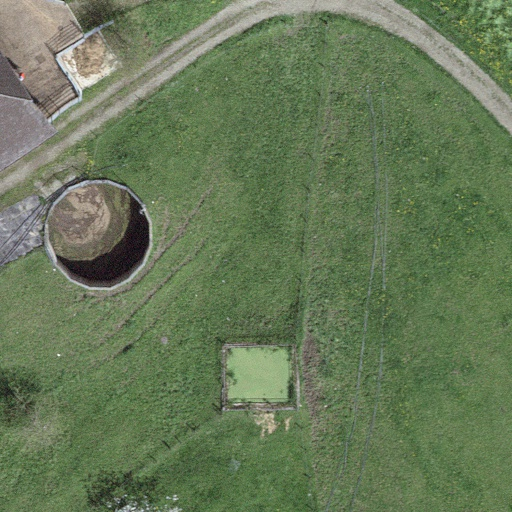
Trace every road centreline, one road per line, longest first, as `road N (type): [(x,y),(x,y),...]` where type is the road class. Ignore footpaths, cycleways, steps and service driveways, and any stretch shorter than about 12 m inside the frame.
road 1 (track): [(275,0),(229,21),(0,180)]
road 2 (track): [(511,120),(455,61),(361,0)]
